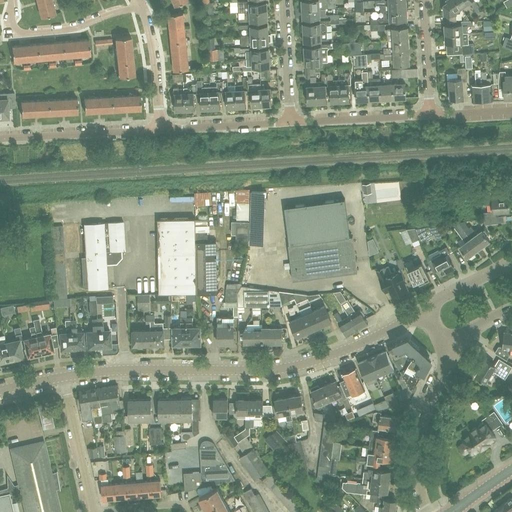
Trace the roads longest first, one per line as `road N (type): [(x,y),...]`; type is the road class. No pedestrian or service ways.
road 1 (unclassified): [(63,377),(301,365),(424,309)]
road 2 (residential): [(426,511),(419,429),(450,339)]
road 3 (residential): [(142,5),(76,27),(24,33),(12,24),(9,0)]
road 4 (residential): [(159,130),(0,139)]
road 5 (residential): [(429,114),(290,122)]
road 6 (residential): [(93,511),(63,377)]
road 7 (residential): [(290,122),(159,130)]
road 8 (residential): [(159,130),(154,48),(142,5)]
road 9 (residential): [(290,122),(284,0)]
